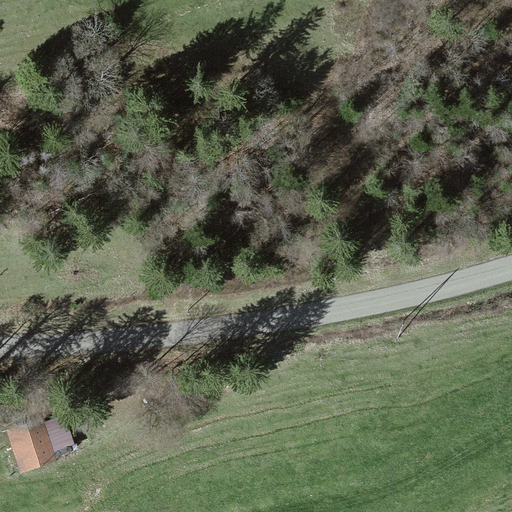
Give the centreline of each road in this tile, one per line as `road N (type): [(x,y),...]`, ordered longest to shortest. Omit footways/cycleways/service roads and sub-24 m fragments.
road 1 (unclassified): [(0,343),(228,328),(511,267)]
road 2 (track): [(300,511),(414,478),(511,423)]
